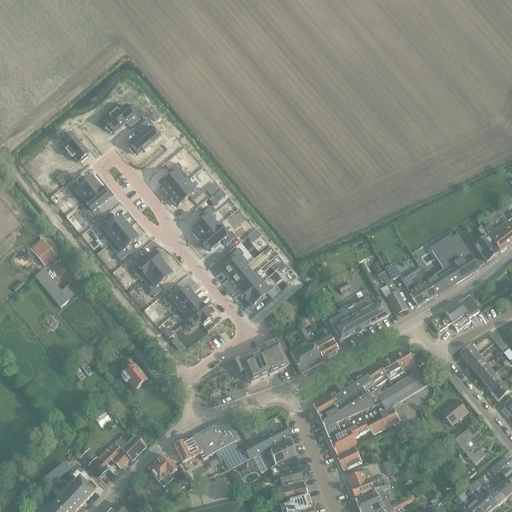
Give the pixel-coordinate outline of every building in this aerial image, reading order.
[(106,126),(105,127),(111,134),(112,133),(114,135),(126,124),(130,129),(140,121),(135,116),(133,117),(125,107),(118,113),(117,112),(109,118),(111,120),(105,124),(106,126)] [(130,148),(128,149),(134,156),(136,155),(137,157),(143,152),(144,153),(151,147),(150,146),(161,137),(148,121),(136,130),(141,136),(129,146),(130,148)] [(71,135),(61,144),(67,151),(65,152),(71,159),(73,158),(78,164),(79,162),(81,164),(87,158),(86,157),(88,155),(71,135)] [(172,177),(160,187),(168,198),(189,181),(180,171),(182,170),(177,165),(168,173),(172,177)] [(65,172),(56,180),(61,187),(71,179),(65,172)] [(75,184),(66,192),(70,198),(72,197),(80,206),(83,203),(100,190),(99,188),(100,187),(94,180),(93,181),(91,179),(79,189),(75,184)] [(189,181),(168,198),(177,208),(189,198),(193,203),(203,195),(198,190),(197,191),(189,181)] [(83,203),(80,206),(88,216),(86,218),(92,225),(102,217),(97,210),(109,200),(101,191),(100,190),(83,203)] [(204,221),(192,231),(194,233),(192,234),(198,241),(200,240),(201,241),(219,226),(211,216),(214,214),(210,208),(200,216),(204,221)] [(104,224),(94,232),(99,237),(100,236),(109,246),(129,229),(128,228),(129,227),(123,220),(122,221),(120,219),(108,229),(104,224)] [(490,239),(500,253),(511,242),(511,228),(509,224),(490,239)] [(219,226),(201,241),(202,242),(202,243),(209,252),(222,242),(226,247),(235,239),(231,233),(229,235),(221,225),(219,226)] [(486,263),(498,253),(486,238),(488,236),(481,228),(477,231),(484,239),(474,247),(486,263)] [(129,229),(109,246),(117,256),(115,257),(120,263),(129,255),(126,250),(138,240),(136,238),(138,237),(132,230),(130,231),(129,229)] [(443,271),(438,274),(448,290),(478,271),(456,236),(431,252),(443,271)] [(45,268),(56,258),(43,243),(32,252),(45,268)] [(233,263),(222,272),(229,281),(249,265),(242,257),(243,256),(238,250),(229,258),(233,263)] [(138,260),(128,268),(141,283),(143,282),(163,265),(162,264),(154,255),(142,265),(138,260)] [(378,263),(372,266),(378,277),(384,274),(383,273),(378,263)] [(163,265),(143,282),(150,292),(149,293),(153,298),(163,291),(159,286),(171,276),(170,274),(171,273),(166,266),(164,267),(163,265)] [(249,265),(229,281),(237,290),(256,274),(253,276),(246,268),(249,266),(249,265)] [(393,265),(385,270),(386,272),(392,282),(400,278),(393,265)] [(401,281),(409,295),(418,308),(436,297),(448,290),(438,274),(426,281),(419,269),(401,281)] [(44,271),(35,278),(60,309),(68,303),(69,302),(68,302),(61,293),(44,271)] [(384,274),(378,277),(382,285),(385,283),(387,287),(381,291),(385,300),(395,317),(407,310),(398,293),(392,282),(386,272),(383,273),(384,274)] [(256,274),(237,290),(244,299),(263,283),(256,274)] [(314,282),(308,286),(311,291),(317,287),(314,282)] [(263,283),(244,299),(248,304),(252,308),(268,294),(271,292),(263,283)] [(172,294),(162,302),(167,307),(170,304),(177,313),(175,314),(194,299),(187,289),(176,299),(172,294)] [(362,331),(389,316),(379,298),(370,303),(368,299),(364,302),(355,307),(354,306),(354,307),(350,310),(348,308),(338,314),(340,317),(329,323),(332,329),(335,335),(317,345),(316,344),(314,345),(315,346),(314,346),(322,360),(338,352),(335,346),(339,343),(356,334),(358,337),(364,334),(362,331)] [(470,324),(468,321),(479,314),(469,298),(464,301),(445,313),(447,317),(444,319),(443,321),(447,326),(448,327),(452,324),(457,332),(470,324)] [(194,299),(175,314),(182,323),(202,307),(201,307),(194,299)] [(288,300),(279,308),(283,313),(290,308),(288,306),(291,304),(288,300)] [(202,307),(182,323),(190,332),(200,324),(202,327),(210,320),(208,317),(209,316),(202,307)] [(283,313),(279,308),(264,321),(268,326),(283,313)] [(301,375),(322,364),(303,330),(297,334),(304,346),(289,355),(301,375)] [(499,347),(503,343),(495,334),(491,337),(499,347)] [(281,340),(276,342),(275,341),(238,360),(234,363),(239,374),(244,371),(250,385),(268,376),(269,377),(288,367),(282,355),(287,352),(281,340)] [(503,343),(499,347),(502,352),(507,348),(503,343)] [(469,365),(480,356),(475,350),(477,349),(474,345),(461,356),(469,365)] [(395,359),(404,373),(417,365),(408,351),(395,359)] [(490,362),(487,365),(480,356),(469,365),(477,375),(491,363),(490,362)] [(404,373),(395,359),(381,367),(388,380),(389,383),(404,373)] [(135,390),(146,381),(131,362),(126,366),(130,370),(121,377),(126,383),(128,382),(135,390)] [(491,369),(493,367),(491,363),(477,375),(484,384),(495,375),(491,369)] [(367,374),(376,389),(388,380),(381,367),(380,365),(367,374)] [(366,374),(314,407),(326,431),(348,421),(383,405),(386,412),(428,386),(419,372),(382,395),(378,389),(376,390),(366,374)] [(484,384),(492,394),(503,384),(495,375),(484,384)] [(503,384),(492,394),(500,403),(511,394),(506,388),(509,386),(506,382),(503,384)] [(452,427),(468,414),(458,402),(442,414),(452,427)] [(326,432),(330,441),(366,423),(381,415),(381,416),(386,413),(385,412),(386,412),(383,405),(348,421),(348,423),(326,432)] [(99,407),(93,412),(98,417),(104,412),(99,407)] [(366,423),(330,441),(337,457),(358,447),(354,439),(369,432),(369,433),(371,431),(374,436),(388,429),(400,423),(393,409),(386,413),(381,416),(381,415),(366,423)] [(415,441),(425,435),(416,421),(407,427),(415,441)] [(236,443),(224,422),(193,439),(192,439),(174,448),(182,464),(199,455),(203,462),(208,460),(207,458),(236,443)] [(231,446),(215,454),(219,462),(222,460),(228,472),(290,440),(284,424),(242,448),(235,452),(231,446)] [(408,442),(403,430),(397,433),(401,445),(408,442)] [(476,467),(486,457),(483,453),(485,451),(481,445),(486,441),(479,433),(474,437),(468,431),(455,442),(476,467)] [(142,445),(135,438),(121,452),(116,448),(110,455),(106,451),(88,468),(99,479),(108,471),(104,467),(111,461),(119,469),(121,470),(130,461),(132,463),(146,449),(142,445)] [(271,452),(261,457),(268,471),(271,469),(274,478),(299,469),(295,457),(291,442),(270,452),(271,452)] [(337,458),(344,472),(363,464),(355,449),(337,458)] [(171,476),(176,471),(164,457),(148,471),(163,488),(174,479),(171,476)] [(388,457),(382,459),(384,464),(381,465),(382,467),(387,477),(394,474),(388,457)] [(215,459),(208,462),(212,469),(219,465),(215,459)] [(495,467),(499,471),(508,463),(505,459),(495,467)] [(472,467),(465,473),(470,479),(477,473),(472,467)] [(499,471),(495,467),(491,471),(494,475),(499,471)] [(282,488),(303,483),(299,470),(274,478),(275,482),(280,480),(282,488)] [(237,472),(230,475),(237,489),(244,485),(237,472)] [(383,491),(383,492),(392,488),(387,477),(374,483),(372,477),(369,472),(349,480),(353,490),(352,491),(356,499),(366,495),(368,494),(367,494),(373,492),(374,491),(376,494),(383,491)] [(184,477),(172,486),(177,492),(177,493),(188,485),(184,477)] [(477,482),(481,487),(486,483),(481,478),(477,482)] [(76,511),(94,493),(79,479),(51,508),(48,505),(41,511),(76,511)] [(498,488),(507,500),(511,495),(511,486),(507,481),(498,488)] [(476,491),(481,487),(477,482),(472,487),(476,491)] [(311,511),(304,484),(271,493),(275,507),(289,503),(290,506),(281,508),(281,511),(311,511)] [(238,489),(242,501),(248,499),(244,487),(238,489)] [(489,496),(498,507),(507,500),(498,488),(489,496)] [(366,495),(356,499),(361,511),(397,511),(413,502),(410,498),(395,506),(390,508),(383,492),(383,491),(376,494),(374,491),(373,492),(367,494),(368,494),(366,495)] [(459,497),(463,502),(467,499),(463,493),(459,497)] [(480,504),(486,511),(492,511),(498,507),(489,496),(480,504)] [(457,507),(463,502),(459,497),(453,502),(457,507)] [(244,511),(242,503),(205,511),(244,511)]
